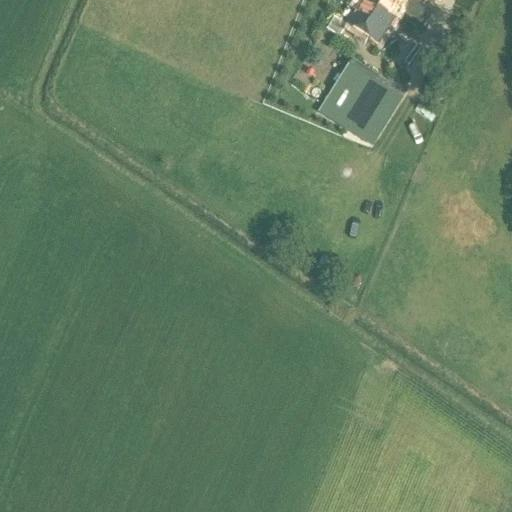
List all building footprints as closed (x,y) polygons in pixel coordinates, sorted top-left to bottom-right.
[(360,0),(344,25),(377,45),(399,10),(397,8),(401,0),(360,0)] [(403,13),(421,25),(430,12),(412,0),(403,13)] [(327,31),(319,44),(331,52),(339,38),(327,31)] [(323,107),(351,124),(367,97),(379,79),(350,61),(340,79),(340,80),(331,94),(323,107)] [(362,124),(379,135),(405,93),(389,83),(362,124)]
